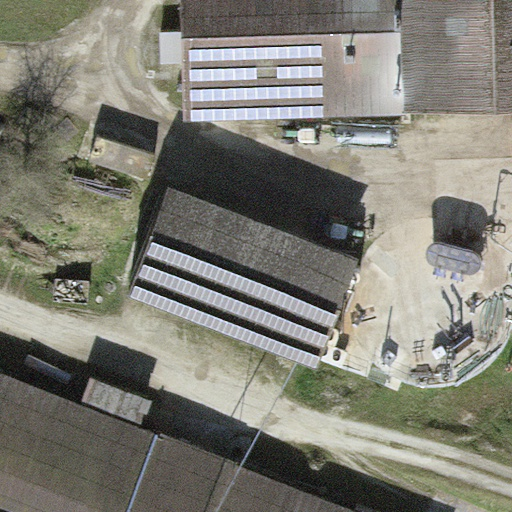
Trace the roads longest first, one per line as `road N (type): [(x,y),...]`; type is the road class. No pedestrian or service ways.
road 1 (track): [(0,307),(107,350),(511,481)]
road 2 (track): [(98,53),(142,98),(220,150),(337,161),(511,150)]
road 3 (track): [(0,65),(72,66),(98,53),(151,0)]
